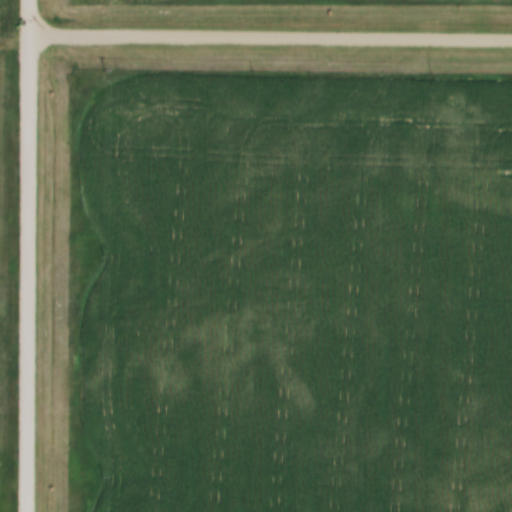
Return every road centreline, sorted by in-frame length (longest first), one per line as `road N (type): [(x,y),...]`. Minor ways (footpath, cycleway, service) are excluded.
road 1 (residential): [(28,511),(30,0)]
road 2 (residential): [(511,38),(30,36)]
